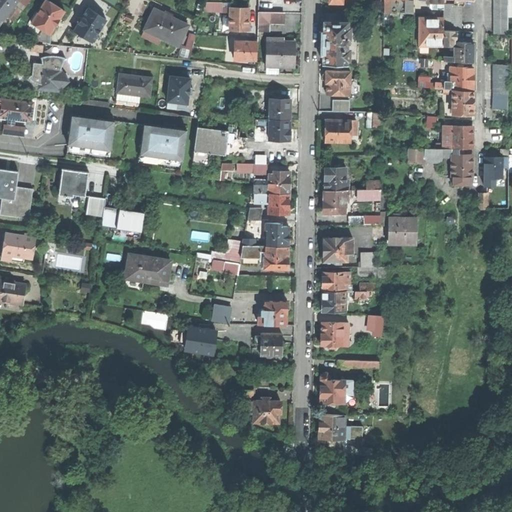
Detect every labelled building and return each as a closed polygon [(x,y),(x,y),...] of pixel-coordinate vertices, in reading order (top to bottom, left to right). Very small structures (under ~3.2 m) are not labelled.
[(0,0),(0,16),(4,19),(7,15),(18,0),(0,0)] [(18,0),(7,15),(16,22),(32,0),(18,0)] [(65,11),(47,0),(45,0),(32,22),(43,29),(50,33),(58,21),(65,11)] [(415,0),(402,0),(402,13),(415,13),(415,0)] [(494,0),(494,9),(495,34),(509,33),(509,18),(508,9),(508,1),(508,0),(494,0)] [(445,9),(444,19),(444,31),(457,31),(462,31),(463,4),(454,4),(445,3),(445,9)] [(88,39),(92,42),(97,34),(107,19),(88,7),(80,20),(74,30),(75,31),(88,39)] [(230,30),(248,31),(249,19),(249,8),(231,8),(231,12),(230,30)] [(188,26),(155,10),(150,20),(146,29),(162,37),(179,45),(188,26)] [(259,12),(259,30),(264,30),(265,22),(284,23),(284,13),(259,12)] [(326,14),(325,22),(342,22),(342,14),(326,14)] [(421,44),(444,45),(444,31),(444,19),(433,18),(421,18),(421,44)] [(39,35),(43,29),(32,22),(28,28),(36,33),(39,35)] [(342,22),(325,22),(325,33),(324,33),(324,42),(324,64),(347,65),(347,60),(350,60),(350,49),(347,49),(348,38),(350,38),(351,27),(348,27),(348,22),(342,22)] [(50,43),(50,33),(43,29),(39,35),(36,33),(31,41),(50,43)] [(158,43),(162,37),(146,29),(143,35),(158,43)] [(83,46),(86,42),(88,39),(75,31),(70,38),(83,46)] [(444,45),(450,45),(455,45),(455,41),(465,41),(465,39),(457,38),(457,31),(444,31),(444,45)] [(99,36),(97,34),(92,42),(88,39),(86,42),(93,46),(99,36)] [(235,59),(258,60),(258,42),(252,42),(236,41),(235,59)] [(465,41),(455,41),(455,45),(455,49),(454,56),(454,61),(474,62),(474,52),(475,42),(465,41)] [(33,50),(43,51),(44,44),(33,43),(33,50)] [(281,69),(296,68),(296,55),(296,43),(268,43),(268,69),(281,69)] [(42,59),(47,67),(62,69),(66,59),(67,59),(67,58),(60,56),(55,55),(49,55),(41,58),(41,59),(42,59)] [(493,80),(493,93),(508,93),(509,65),(494,64),(493,80)] [(41,88),(59,90),(60,87),(61,72),(62,69),(47,67),(37,66),(37,70),(36,75),(42,75),(42,83),(41,88)] [(454,90),(474,90),(474,80),(474,68),(452,67),(451,86),(451,90),(454,90)] [(327,94),(350,94),(351,71),(327,70),(327,72),(326,72),(323,74),(323,78),(325,80),(326,80),(326,83),(328,83),(327,87),(327,94)] [(64,72),(61,72),(60,87),(62,88),(71,80),(64,72)] [(131,75),(120,74),(118,93),(139,95),(141,76),(131,75)] [(167,101),(189,103),(192,76),(171,74),(167,101)] [(33,80),(42,83),(42,75),(36,75),(29,76),(33,80)] [(153,78),(141,76),(139,95),(150,96),(153,78)] [(473,102),(474,90),(454,90),(454,94),(453,114),(473,114),(473,102)] [(137,110),(139,95),(118,93),(116,108),(137,110)] [(493,108),(507,108),(508,93),(493,93),(493,108)] [(1,104),(0,113),(0,116),(32,120),(34,102),(2,98),(1,104)] [(271,98),(270,119),(290,119),(291,109),(292,110),(293,106),(293,102),(291,102),(291,99),(283,99),(274,98),(271,98)] [(319,111),(333,111),(333,105),(334,101),(319,101),(319,111)] [(374,112),(374,128),(383,128),(383,113),(378,113),(374,112)] [(66,158),(124,166),(130,122),(95,117),(85,116),(72,114),(66,158)] [(326,141),(351,142),(351,134),(356,134),(357,120),(341,120),(341,117),(335,116),(335,120),(332,120),(332,119),(326,119),(325,125),(327,125),(326,132),(326,141)] [(270,125),(270,139),(290,139),(290,136),(292,136),(292,133),(292,129),(290,129),(290,119),(270,119),(270,125)] [(144,124),(130,122),(124,166),(181,174),(187,128),(174,127),(164,125),(144,122),(144,124)] [(229,123),(228,131),(225,153),(237,154),(238,147),(246,149),(247,143),(248,137),(246,137),(241,133),(241,128),(237,128),(236,123),(229,123)] [(26,126),(10,125),(9,133),(25,135),(26,126)] [(473,126),(453,126),(453,129),(453,143),(453,148),(460,148),(473,149),(473,137),(473,126)] [(195,150),(209,152),(225,154),(225,153),(228,131),(198,127),(195,150)] [(443,162),(443,155),(443,148),(410,148),(410,162),(443,162)] [(209,152),(195,150),(194,161),(208,162),(209,152)] [(453,177),(453,155),(443,155),(443,162),(443,177),(453,177)] [(473,155),(460,155),(453,155),(453,177),(452,184),(473,185),(473,170),(473,155)] [(496,177),(503,177),(503,157),(494,157),(485,157),(485,167),(485,177),(496,177)] [(238,173),(255,173),(255,163),(238,163),(238,173)] [(255,163),(255,173),(268,174),(268,163),(266,163),(256,163),(255,163)] [(325,190),(349,190),(349,180),(346,180),(346,167),(325,167),(325,179),(325,190)] [(0,194),(3,195),(16,197),(18,186),(20,171),(0,168),(0,194)] [(62,180),(60,194),(74,196),(75,194),(86,195),(89,171),(64,168),(62,180)] [(270,179),(270,193),(290,193),(290,183),(290,171),(280,171),(280,173),(270,173),(270,179)] [(496,186),(496,177),(485,177),(485,186),(496,186)] [(256,179),(256,192),(270,193),(270,179),(256,179)] [(16,197),(3,195),(2,203),(1,213),(0,212),(0,213),(30,218),(34,188),(18,186),(16,197)] [(358,198),(381,197),(381,189),(366,189),(358,190),(358,198)] [(349,201),(349,190),(325,190),(325,197),(325,201),(324,202),(324,213),(347,213),(347,201),(349,201)] [(255,203),(270,203),(270,193),(256,192),(255,203)] [(270,213),(289,213),(290,203),(290,193),(270,193),(270,203),(270,213)] [(488,193),(480,193),(480,209),(489,208),(488,193)] [(90,195),(87,213),(104,216),(107,198),(90,195)] [(116,228),(142,232),(145,213),(119,208),(116,228)] [(248,220),(263,220),(263,208),(250,208),(248,220)] [(381,211),(381,216),(381,223),(381,225),(390,225),(400,224),(400,218),(400,211),(381,211)] [(416,218),(400,218),(400,224),(390,225),(390,231),(390,242),(416,242),(416,218)] [(267,223),(267,245),(289,245),(289,237),(289,226),(279,226),(279,223),(267,223)] [(36,237),(7,232),(5,244),(4,253),(33,258),(36,237)] [(348,237),(324,237),(324,248),(324,257),(323,257),(323,259),(326,261),(327,260),(334,260),(342,260),(348,260),(348,252),(348,237)] [(226,261),(240,263),(242,251),(243,244),(243,243),(228,241),(225,254),(224,260),(226,261)] [(267,245),(265,245),(265,252),(265,268),(289,268),(289,266),(290,264),(290,261),(289,258),(289,251),(289,245),(267,245)] [(212,258),(224,260),(225,254),(213,252),(212,258)] [(361,252),(361,266),(374,266),(376,266),(376,252),(361,252)] [(32,264),(33,258),(4,253),(3,259),(32,264)] [(171,260),(130,254),(126,277),(167,284),(169,272),(171,260)] [(243,264),(240,263),(226,261),(227,270),(241,273),(243,264)] [(374,274),(374,266),(361,266),(358,266),(358,275),(374,274)] [(323,289),(346,289),(346,283),(350,283),(350,272),(324,271),(324,280),(323,289)] [(0,299),(24,302),(26,283),(0,278),(0,299)] [(128,289),(141,287),(140,280),(127,282),(128,289)] [(346,289),(323,289),(323,300),(323,309),(346,310),(346,299),(346,296),(346,289)] [(259,315),(259,324),(287,324),(287,317),(287,312),(288,312),(288,310),(290,308),(290,305),(288,303),(288,300),(265,300),(265,308),(262,308),(262,315),(259,315)] [(213,320),(229,323),(232,306),(216,303),(213,320)] [(375,330),(375,334),(383,335),(385,315),(370,313),(369,322),(376,323),(375,330)] [(349,321),(323,321),(323,328),(323,331),(322,331),(322,343),(330,343),(330,347),(337,347),(337,344),(344,344),(344,341),(344,335),(349,335),(349,321)] [(186,349),(213,353),(215,342),(217,330),(189,326),(189,331),(187,343),(186,349)] [(283,333),(262,332),(262,335),(256,335),(256,342),(262,342),(261,354),(282,354),(283,345),(283,333)] [(330,379),(321,378),(321,390),(321,402),(344,403),(345,379),(330,379)] [(260,400),(255,400),(255,403),(254,413),(254,421),(279,422),(279,412),(281,412),(281,407),(281,401),(270,401),(270,397),(260,397),(260,400)] [(320,424),(320,437),(345,437),(345,424),(345,413),(320,413),(320,424)] [(354,424),(345,424),(345,437),(353,437),(354,424)] [(343,442),(341,450),(355,452),(356,444),(343,442)] [(364,446),(356,444),(355,452),(363,453),(364,446)] [(371,447),(364,446),(363,453),(370,454),(371,447)]
